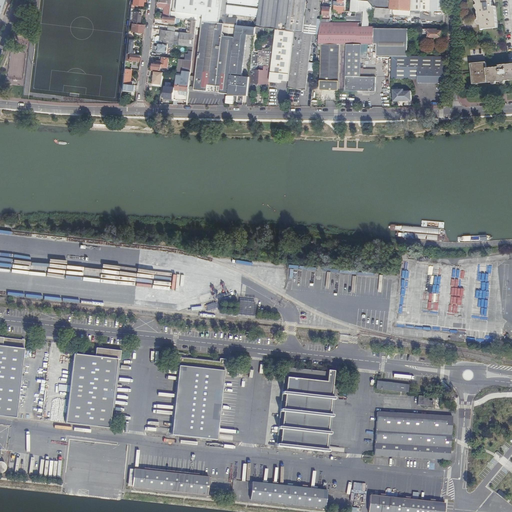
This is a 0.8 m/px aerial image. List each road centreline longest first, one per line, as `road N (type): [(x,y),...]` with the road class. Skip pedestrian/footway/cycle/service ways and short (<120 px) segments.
road 1 (tertiary): [(454,112),(139,109)]
road 2 (unclassified): [(0,320),(144,336)]
road 3 (tertiary): [(139,109),(0,102)]
road 4 (unclassified): [(132,440),(0,428)]
